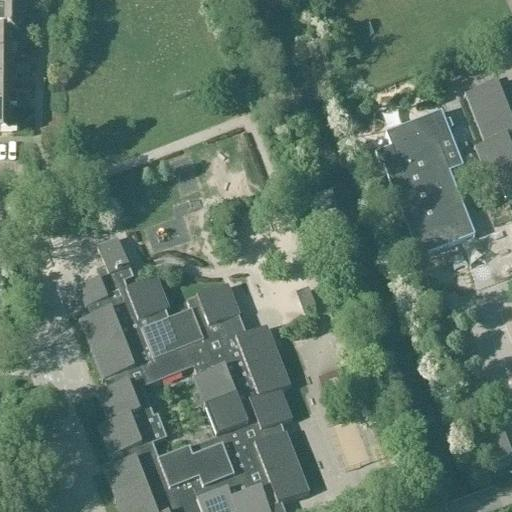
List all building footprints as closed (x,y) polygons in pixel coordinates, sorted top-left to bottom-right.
[(0,0),(0,10),(22,10),(22,0),(0,0)] [(25,10),(22,10),(0,10),(0,35),(12,35),(12,36),(14,36),(22,36),(22,22),(25,22),(25,10)] [(0,60),(14,60),(16,61),(16,49),(14,49),(14,36),(12,36),(12,35),(0,35),(0,60)] [(0,60),(0,85),(14,86),(16,86),(16,74),(14,74),(14,60),(0,60)] [(511,102),(505,83),(495,87),(463,99),(463,101),(465,100),(474,125),(473,125),(473,126),(475,126),(484,148),(472,152),(472,154),(474,153),(483,176),(482,177),(482,178),(493,174),(505,204),(511,200),(511,102)] [(13,99),(14,86),(0,85),(0,110),(13,111),(16,111),(16,100),(13,99)] [(13,125),(13,111),(0,110),(0,136),(16,136),(16,125),(13,125)] [(440,115),(385,138),(395,165),(382,170),(418,262),(474,240),(449,177),(462,171),(448,134),(452,132),(449,124),(444,126),(440,115)] [(282,511),(280,508),(309,497),(285,437),(283,438),(280,429),(292,424),(280,395),(290,391),(267,331),(245,339),(238,321),(240,320),(228,290),(186,306),(190,316),(168,324),(165,315),(169,314),(157,283),(127,295),(123,286),(133,283),(117,242),(96,250),(108,280),(77,292),(85,313),(87,312),(90,321),(78,325),(102,385),(104,385),(107,393),(95,398),(107,427),(97,431),(109,462),(111,461),(114,470),(103,474),(117,511),(282,511)] [(297,297),(305,317),(315,313),(307,293),(297,297)] [(40,295),(30,299),(38,319),(48,315),(40,295)] [(503,435),(497,438),(488,441),(497,463),(505,460),(511,458),(503,435)]
